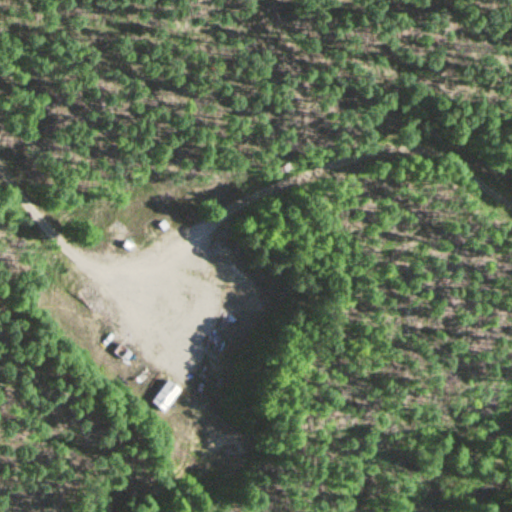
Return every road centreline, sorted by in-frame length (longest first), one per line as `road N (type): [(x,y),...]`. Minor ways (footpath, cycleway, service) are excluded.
road 1 (track): [(238,210),(383,141),(424,130),(454,166),(511,211)]
road 2 (track): [(82,257),(238,210)]
